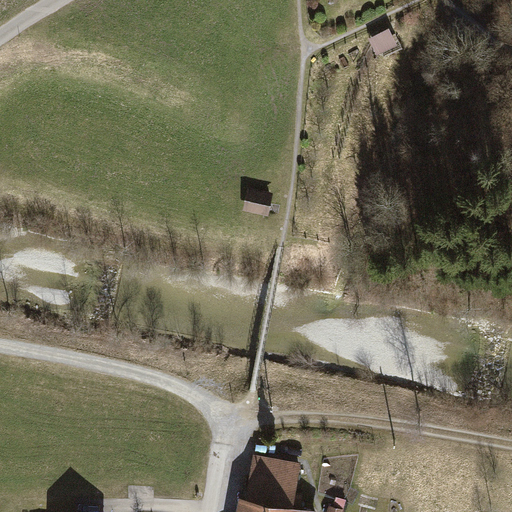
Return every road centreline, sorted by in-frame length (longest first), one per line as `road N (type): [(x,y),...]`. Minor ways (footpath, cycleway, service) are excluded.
road 1 (track): [(217,425),(346,417),(511,444)]
road 2 (track): [(0,344),(166,382),(197,397),(217,425)]
